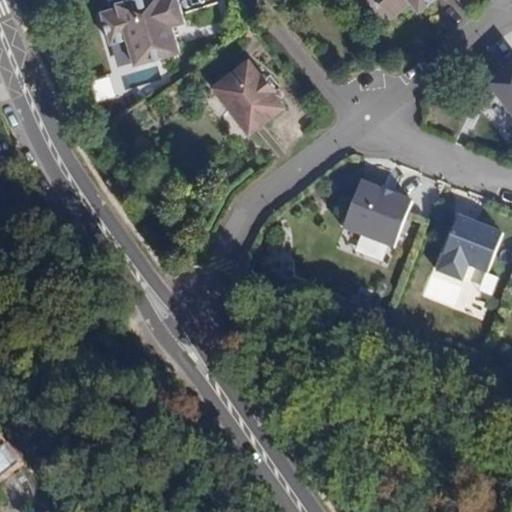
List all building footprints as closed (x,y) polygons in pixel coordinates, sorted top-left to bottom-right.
[(129,0),(114,4),(115,8),(101,13),(110,46),(125,41),(133,67),(178,54),(168,21),(183,17),(177,0),(129,0)] [(372,0),(384,15),(403,0),(406,0),(414,10),(426,0),(372,0)] [(246,57),(208,88),(250,137),(288,106),(246,57)] [(511,62),(485,83),(511,118),(511,62)] [(415,200),(363,178),(342,227),(394,249),(415,200)] [(137,192),(128,179),(115,188),(124,201),(137,192)] [(505,232),(458,213),(434,270),(464,283),(471,264),(488,272),(505,232)] [(0,481),(24,462),(6,441),(1,444),(0,441),(0,481)]
